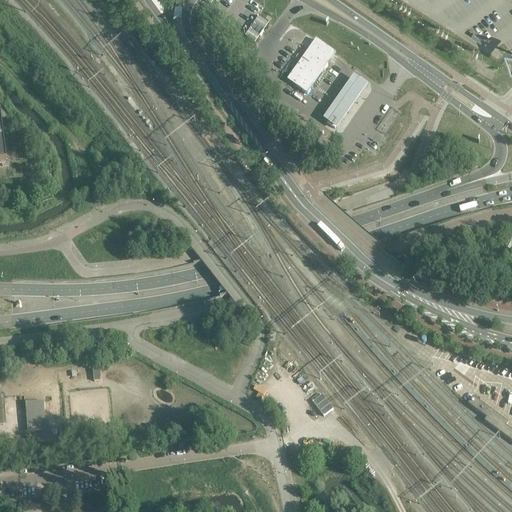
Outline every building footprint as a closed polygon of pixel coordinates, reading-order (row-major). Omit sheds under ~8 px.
[(259,17),(254,25),(264,31),(269,24),(259,17)] [(254,25),(251,30),(260,36),(262,34),(264,31),(254,25)] [(260,36),(251,30),(247,35),(245,37),(255,44),(260,36)] [(483,40),(473,34),(471,37),(481,43),(483,40)] [(292,84),(307,95),(311,90),(312,89),(314,86),(316,82),(324,70),(325,71),(328,66),(328,65),(333,58),(335,55),(336,54),(316,40),(316,41),(313,44),(308,52),(298,67),(290,77),(287,81),(292,84)] [(354,77),(324,120),(337,130),(368,87),(354,77)] [(333,409),(309,377),(299,385),(324,416),(333,409)] [(508,424),(473,398),(468,405),(487,419),(484,422),(511,442),(511,431),(506,427),(508,424)] [(43,402),(25,403),(26,415),(44,414),(43,402)] [(44,414),(26,415),(27,433),(45,432),(44,414)]
